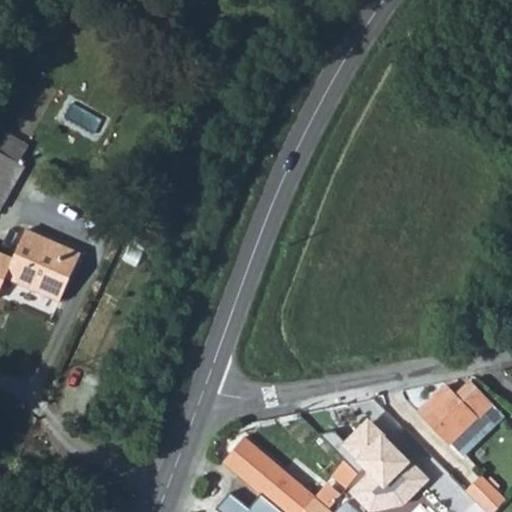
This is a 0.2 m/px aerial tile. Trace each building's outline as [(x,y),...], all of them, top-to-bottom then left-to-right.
[(0,143),(0,154),(17,164),(34,135),(12,122),(0,143)] [(0,207),(23,167),(17,164),(0,154),(0,207)] [(59,302),(80,254),(25,230),(13,259),(0,253),(0,287),(4,278),(59,302)] [(419,414),(449,445),(456,440),(465,448),(502,411),(472,382),(458,395),(448,385),(419,414)] [(433,484),(370,423),(342,451),(368,475),(349,495),(366,511),(386,511),(402,509),(420,498),(433,484)] [(223,463),(281,511),(301,511),(315,497),(281,469),(243,437),(223,463)] [(489,511),(496,511),(511,496),(511,492),(508,488),(504,484),(506,482),(508,480),(497,469),(493,474),(483,464),(462,485),(489,511)] [(301,511),(331,511),(315,497),(301,511)]
